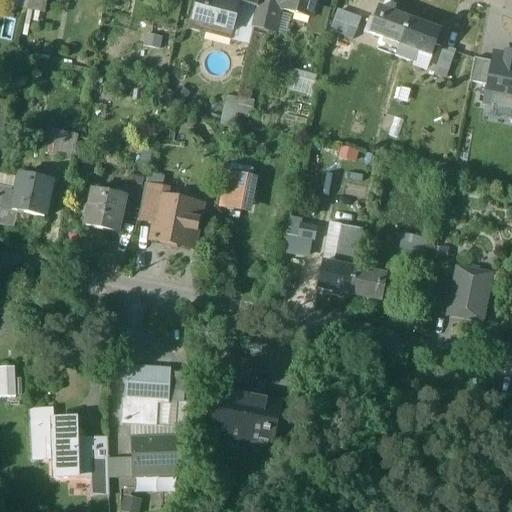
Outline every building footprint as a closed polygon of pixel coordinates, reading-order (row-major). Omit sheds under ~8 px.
[(29,0),(12,0),(11,9),(27,12),(29,0)] [(42,0),(29,0),(27,12),(39,15),(42,0)] [(234,4),(221,0),(196,0),(188,31),(204,36),(206,29),(231,36),(239,6),(233,5),(234,4)] [(259,0),(234,0),(234,4),(233,5),(239,6),(257,11),(258,6),(259,0)] [(283,0),(259,0),(258,6),(279,12),(280,12),(283,0)] [(317,0),(283,0),(280,12),(294,16),(309,20),(311,21),(315,7),(317,0)] [(257,11),(239,6),(231,36),(249,41),(251,41),(253,30),(257,11)] [(279,12),(258,6),(257,11),(253,30),(263,33),(273,36),(279,12)] [(309,20),(305,34),(324,39),(330,11),(315,7),(311,21),(309,20)] [(353,39),(359,16),(334,10),(328,33),(353,39)] [(407,22),(378,11),(368,35),(398,47),(407,22)] [(309,20),(294,16),(293,20),(295,24),(303,27),(307,24),(309,20)] [(439,34),(407,22),(398,47),(416,54),(429,58),(439,34)] [(249,41),(241,80),(237,99),(248,101),(263,33),(253,30),(251,41),(249,41)] [(416,54),(398,47),(394,58),(412,65),(416,54)] [(454,53),(443,49),(432,76),(444,80),(454,53)] [(488,87),(484,106),(511,111),(511,56),(506,55),(505,58),(494,56),(492,64),(488,87)] [(488,87),(492,64),(474,60),(469,84),(488,87)] [(64,138),(49,134),(44,156),(59,160),(64,138)] [(75,140),(64,138),(59,160),(57,170),(68,172),(75,140)] [(145,168),(135,165),(130,185),(141,188),(145,168)] [(247,179),(227,175),(220,209),(240,212),(247,179)] [(51,184),(19,177),(16,193),(11,215),(16,216),(43,221),(51,184)] [(163,190),(145,187),(138,222),(155,226),(160,199),(162,200),(163,190)] [(0,195),(0,227),(12,230),(16,216),(11,215),(16,193),(1,190),(0,195)] [(123,199),(92,192),(84,229),(116,236),(123,199)] [(162,200),(160,199),(155,226),(151,244),(163,246),(164,242),(170,243),(168,250),(176,251),(177,248),(187,250),(189,238),(194,239),(200,207),(162,200)] [(319,210),(304,207),(300,226),(316,229),(319,210)] [(362,232),(334,227),(332,235),(340,237),(334,267),(354,271),(362,232)] [(423,251),(400,246),(395,270),(418,274),(423,251)] [(334,267),(321,265),(316,291),(349,298),(354,271),(334,267)] [(298,269),(287,267),(283,288),(294,290),(298,269)] [(491,275),(456,269),(447,319),(482,325),(491,275)] [(386,277),(354,271),(349,298),(381,304),(386,277)] [(0,371),(0,400),(15,399),(13,370),(0,371)] [(169,373),(127,370),(122,425),(155,427),(157,403),(167,404),(169,373)] [(237,400),(220,397),(214,427),(242,432),(240,442),(275,449),(280,425),(273,423),(277,404),(262,401),(261,407),(236,402),(237,400)] [(52,410),(28,411),(29,423),(52,423),(53,422),(52,410)] [(53,422),(52,423),(52,443),(84,442),(83,438),(80,435),(76,434),(75,422),(53,422)] [(52,423),(29,423),(31,463),(45,463),(45,458),(45,443),(52,443),(52,423)] [(175,441),(132,443),(133,479),(177,477),(175,441)] [(84,442),(52,443),(45,443),(45,458),(53,458),(53,481),(67,481),(67,478),(90,477),(91,499),(108,498),(106,442),(84,442)] [(299,511),(300,501),(288,501),(287,511),(299,511)]
